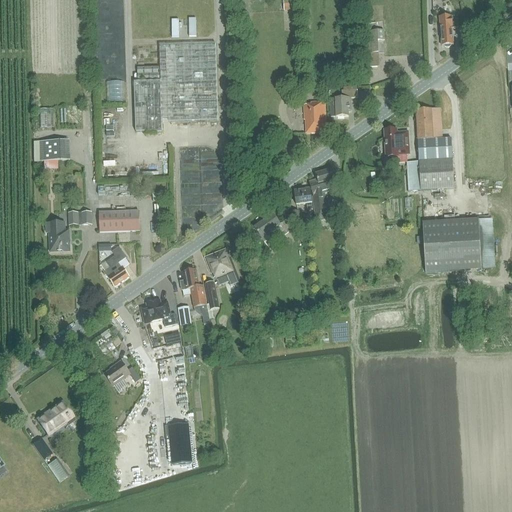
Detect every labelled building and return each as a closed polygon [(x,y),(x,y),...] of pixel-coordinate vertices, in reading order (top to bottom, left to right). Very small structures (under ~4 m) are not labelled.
[(294,0),(283,0),(284,12),(295,11),(294,0)] [(458,17),(440,18),(441,29),(442,46),(444,46),(444,47),(446,48),(448,48),(450,48),(451,47),(451,45),(453,45),(452,29),(459,28),(458,17)] [(372,54),(379,53),(378,42),(384,41),(384,31),(371,32),(372,54)] [(138,69),(138,82),(135,82),(136,133),(161,132),(161,123),(218,122),(216,44),(160,46),(160,68),(138,69)] [(48,79),(47,90),(61,91),(62,79),(48,79)] [(344,87),(344,92),(342,92),(342,99),(329,100),(330,118),(336,118),(348,118),(348,111),(351,111),(351,99),(357,99),(357,86),(344,87)] [(325,103),(311,103),(311,105),(304,106),(304,121),(305,121),(306,134),(326,133),(325,120),(326,120),(325,103)] [(419,163),(407,164),(409,192),(454,190),(451,140),(433,141),(433,131),(432,121),(438,120),(437,110),(416,111),(419,151),(419,162),(419,163)] [(396,130),(385,131),(386,148),(387,159),(396,159),(397,164),(406,163),(406,156),(409,156),(408,145),(408,134),(397,134),(396,130)] [(69,141),(34,143),(35,162),(44,162),(44,170),(58,170),(58,162),(70,161),(69,141)] [(313,192),(313,195),(314,197),(313,197),(316,222),(329,220),(326,194),(332,192),(330,184),(335,183),(331,170),(316,175),(318,181),(310,183),(312,192),(313,192)] [(310,189),(294,191),(296,206),(307,205),(308,211),(313,210),(312,204),(310,189)] [(100,233),(140,232),(139,212),(99,213),(100,233)] [(293,227),(294,227),(301,226),(299,212),(291,213),(292,218),(293,227)] [(69,227),(92,226),(92,213),(68,214),(69,227)] [(273,215),(254,229),(264,243),(274,237),(277,242),(294,229),(294,227),(293,227),(292,218),(280,225),(273,215)] [(479,221),(423,224),(426,274),(482,271),(479,221)] [(46,234),(49,234),(50,253),(70,253),(69,231),(67,231),(66,223),(46,224),(46,234)] [(115,288),(129,278),(122,268),(121,269),(118,264),(126,258),(119,248),(112,253),(115,257),(106,263),(110,269),(105,273),(115,288)] [(227,249),(205,258),(211,275),(213,274),(219,287),(229,283),(230,287),(241,283),(227,249)] [(185,273),(183,273),(186,291),(192,290),(194,297),(195,297),(197,308),(207,306),(203,287),(199,288),(196,271),(194,271),(194,268),(184,270),(185,273)] [(210,311),(219,310),(214,283),(206,285),(210,311)] [(175,315),(170,316),(168,304),(161,305),(160,302),(147,304),(148,308),(142,310),(145,325),(163,321),(165,328),(178,325),(175,315)] [(181,322),(190,320),(188,309),(179,310),(181,322)] [(205,327),(212,326),(210,314),(203,316),(205,327)] [(197,340),(186,342),(187,353),(198,352),(197,340)] [(135,384),(140,380),(132,369),(128,372),(122,364),(104,375),(113,388),(130,376),(135,384)] [(48,436),(73,418),(63,403),(38,421),(48,436)] [(172,467),(192,465),(189,425),(169,427),(172,467)] [(44,461),(52,455),(42,440),(33,446),(44,461)] [(58,459),(47,466),(59,484),(69,477),(58,459)]
